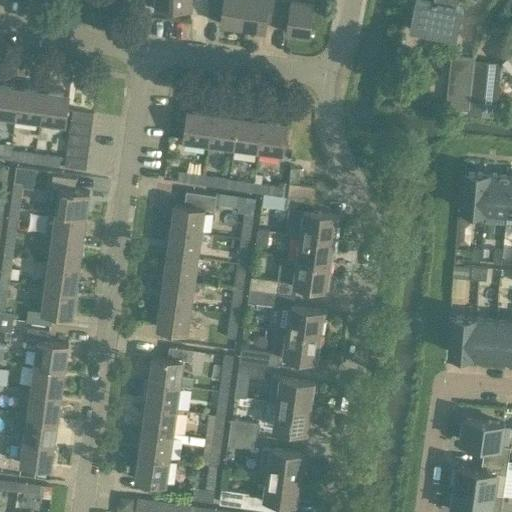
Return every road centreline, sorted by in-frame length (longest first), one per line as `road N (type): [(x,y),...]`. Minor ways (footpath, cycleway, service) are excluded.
road 1 (residential): [(79,511),(143,57)]
road 2 (residential): [(334,511),(375,242),(370,213),(330,138),(325,76)]
road 3 (residential): [(422,511),(441,374),(511,382)]
road 4 (residential): [(325,76),(143,57)]
road 5 (residential): [(143,57),(0,35)]
